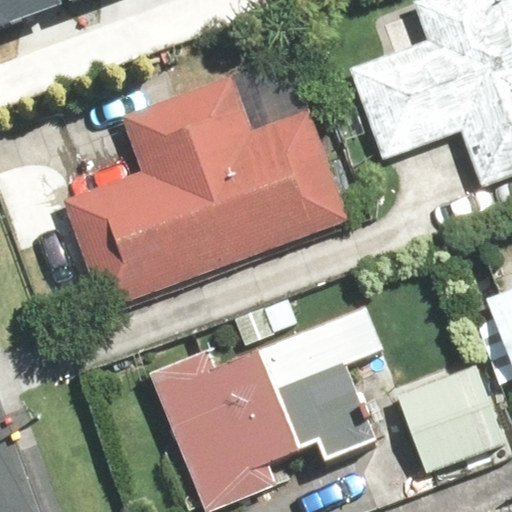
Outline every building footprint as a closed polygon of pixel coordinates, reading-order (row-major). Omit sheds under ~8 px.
[(0,0),(0,23),(66,0),(0,0)] [(423,44),(348,70),(381,164),(458,137),(476,188),(511,175),(511,0),(504,0),(501,1),(500,0),(421,0),(409,4),(423,44)] [(60,201),(100,313),(348,224),(307,112),(248,133),(229,79),(119,119),(139,172),(60,201)] [(511,291),(483,302),(511,378),(511,291)] [(206,351),(145,377),(201,511),(210,511),(275,485),(268,467),(314,448),(323,469),(378,446),(345,368),(380,353),(366,312),(214,370),(206,351)] [(473,365),(395,395),(425,474),(504,444),(473,365)]
